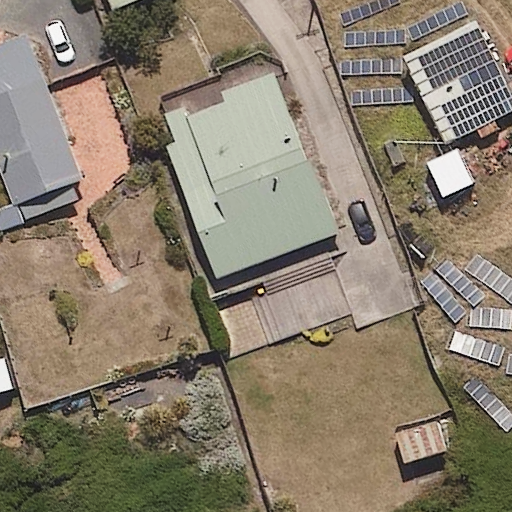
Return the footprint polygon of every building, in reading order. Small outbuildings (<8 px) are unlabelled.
[(110,0),(116,15),(152,0),(110,0)] [(508,110),(472,35),(411,65),(447,139),(508,110)] [(0,169),(14,207),(0,212),(0,226),(2,233),(93,198),(32,40),(0,52),(0,169)] [(319,168),(314,170),(281,80),(170,121),(182,152),(174,155),(227,298),(240,293),(235,280),(345,238),(319,168)] [(123,133),(104,89),(80,99),(99,143),(123,133)] [(447,202),(477,190),(462,152),(431,164),(447,202)] [(0,399),(18,394),(8,361),(0,363),(0,399)] [(408,468),(449,455),(439,423),(398,437),(408,468)]
